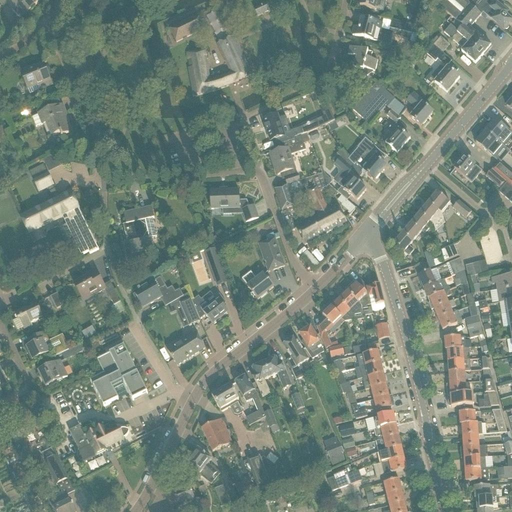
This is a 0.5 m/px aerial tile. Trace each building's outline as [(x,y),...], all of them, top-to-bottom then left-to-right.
[(0,0),(0,3),(3,1),(19,19),(27,12),(27,11),(34,5),(35,6),(36,5),(35,4),(39,1),(37,0),(0,0)] [(113,0),(105,0),(105,1),(111,9),(117,5),(113,0)] [(361,0),(360,7),(369,9),(375,11),(383,13),(386,0),(361,0)] [(463,0),(441,0),(437,5),(456,21),(453,24),(460,30),(458,32),(457,34),(483,56),(491,47),(477,35),(475,37),(468,31),(481,15),(474,9),(463,0)] [(93,2),(89,5),(92,10),(97,7),(93,2)] [(257,17),(269,11),(265,3),(253,9),(257,17)] [(507,13),(500,7),(495,3),(490,9),(496,14),(491,20),(504,31),(511,22),(511,21),(505,16),(507,13)] [(176,43),(204,29),(197,15),(169,28),(176,43)] [(383,25),(371,22),(362,20),(359,29),(354,28),(353,36),(383,43),(385,32),(381,31),(383,25)] [(419,36),(421,28),(392,21),(390,29),(419,36)] [(475,65),(483,56),(457,34),(449,27),(444,33),(451,40),(463,50),(461,52),(475,65)] [(229,85),(253,77),(234,37),(216,45),(230,73),(225,75),(229,85)] [(442,54),(450,46),(440,38),(433,46),(442,54)] [(435,63),(442,54),(433,46),(423,59),(431,66),(435,62),(435,63)] [(359,78),(362,79),(364,78),(366,77),(367,72),(368,73),(369,71),(375,72),(378,61),(371,60),(372,53),(350,48),(348,55),(356,57),(353,69),(357,70),(356,74),(358,76),(359,78)] [(224,74),(209,80),(205,50),(186,53),(190,68),(188,68),(193,96),(218,89),(229,85),(225,75),(224,74)] [(30,95),(52,86),(44,64),(35,67),(36,69),(30,71),(29,69),(21,72),(30,95)] [(460,79),(446,67),(445,66),(443,69),(439,66),(433,75),(427,82),(427,81),(424,84),(428,88),(432,83),(435,83),(447,94),(447,93),(446,92),(450,87),(453,82),(455,84),(460,79)] [(393,101),(394,100),(376,84),(352,111),(369,126),(386,106),(387,108),(393,101)] [(54,88),(43,92),(47,101),(57,97),(54,88)] [(421,127),(433,114),(428,109),(429,108),(413,94),(407,102),(417,110),(410,118),(421,127)] [(394,100),(393,101),(387,108),(391,111),(399,118),(400,118),(406,110),(395,101),(395,100),(394,100)] [(297,108),(299,107),(298,103),(295,104),(295,103),(281,107),(282,112),(285,111),(286,116),(298,112),(297,109),(298,109),(297,108)] [(63,117),(66,116),(62,106),(37,115),(38,116),(32,118),(36,128),(41,125),(42,127),(46,125),(50,136),(47,138),(47,139),(60,134),(61,136),(63,136),(63,135),(71,132),(67,122),(65,122),(63,117)] [(324,118),(317,121),(320,129),(327,126),(335,122),(330,111),(323,114),(324,118)] [(400,118),(399,118),(391,111),(386,117),(395,125),(400,119),(400,118)] [(277,115),(263,120),(270,141),(274,140),(276,147),(295,140),(294,139),(301,137),(303,136),(300,129),(291,132),(286,117),(279,119),(277,115)] [(484,131),(502,147),(511,135),(511,134),(507,131),(507,130),(495,120),(490,126),(489,125),(487,125),(485,128),(485,130),(486,131),(485,132),(484,131)] [(410,140),(403,133),(393,125),(387,131),(393,136),(386,145),(397,155),(398,154),(397,154),(401,150),(402,150),(401,149),(409,140),(410,140)] [(493,157),(502,147),(484,131),(482,131),(480,134),(480,136),(481,137),(476,143),(488,153),(493,157)] [(278,153),(270,155),(277,176),(280,175),(294,170),(296,170),(291,156),(306,151),(304,144),(309,143),(306,135),(305,135),(301,137),(294,139),(295,140),(276,147),(278,153)] [(357,148),(358,149),(364,154),(354,164),(349,159),(344,164),(351,170),(360,178),(364,173),(374,182),(386,168),(371,155),(376,149),(365,139),(357,148)] [(343,150),(337,154),(338,155),(341,157),(339,160),(344,164),(349,159),(343,150)] [(471,183),(481,171),(464,157),(459,164),(458,163),(456,163),(454,165),(454,167),(455,168),(454,169),(471,183)] [(346,175),(351,170),(344,164),(339,160),(334,165),(346,175)] [(500,163),(493,171),(507,183),(511,188),(511,187),(511,173),(501,164),(500,163)] [(54,201),(21,217),(29,233),(74,211),(78,220),(67,225),(66,226),(81,256),(88,253),(89,255),(98,250),(83,218),(78,208),(70,193),(59,198),(55,190),(53,186),(54,186),(48,172),(44,166),(30,173),(39,193),(48,188),(54,200),(54,201)] [(322,167),(320,168),(322,174),(325,182),(329,186),(333,182),(326,176),(322,167)] [(502,189),(507,183),(491,170),(486,177),(502,189)] [(300,181),(287,186),(277,189),(279,196),(277,196),(282,211),(293,207),(289,195),(303,191),(302,187),(307,185),(307,183),(312,180),(315,188),(307,192),(308,193),(307,194),(308,196),(307,196),(309,196),(319,216),(296,229),(305,245),(347,223),(338,206),(328,210),(318,191),(320,191),(320,190),(329,186),(325,182),(322,174),(300,181)] [(287,186),(300,181),(298,176),(285,180),(287,186)] [(338,185),(351,197),(357,202),(366,191),(349,176),(345,180),(343,179),(338,185)] [(504,197),(511,188),(507,183),(502,189),(499,192),(504,197)] [(247,201),(239,201),(239,191),(211,191),(211,210),(223,210),(223,215),(232,215),(232,209),(240,209),(242,209),(243,210),(242,211),(246,223),(258,219),(254,206),(249,208),(247,201)] [(441,215),(450,204),(437,193),(428,204),(441,215)] [(337,201),(342,205),(341,206),(348,212),(347,213),(350,216),(356,209),(347,202),(341,197),(337,201)] [(465,220),(472,213),(459,202),(452,210),(465,220)] [(433,225),(441,215),(428,204),(420,214),(433,225)] [(151,220),(154,219),(152,207),(124,214),(126,225),(128,225),(129,230),(124,231),(127,244),(130,244),(132,255),(154,250),(152,238),(156,237),(153,223),(152,223),(151,220)] [(424,235),(433,225),(420,214),(411,224),(422,233),(424,235)] [(413,243),(422,233),(411,224),(403,234),(413,243)] [(409,247),(413,243),(403,234),(394,245),(409,257),(414,251),(409,247)] [(239,246),(245,244),(240,235),(235,237),(239,246)] [(268,273),(284,267),(275,239),(259,245),(268,273)] [(219,256),(232,250),(227,241),(215,247),(219,256)] [(444,263),(459,256),(454,246),(441,251),(443,259),(442,259),(444,263)] [(227,283),(216,250),(206,254),(217,287),(227,283)] [(464,273),(462,267),(460,259),(449,264),(454,277),(464,273)] [(488,273),(487,269),(485,262),(478,263),(481,275),(488,273)] [(476,276),(481,275),(478,263),(471,265),(474,277),(476,276)] [(423,264),(413,269),(416,275),(426,270),(423,264)] [(469,278),(474,277),(471,265),(465,267),(468,278),(469,278)] [(105,289),(104,286),(95,270),(87,275),(88,277),(75,285),(84,301),(105,289)] [(427,273),(418,277),(423,289),(438,283),(441,282),(436,270),(430,272),(430,271),(427,273)] [(263,275),(257,280),(251,273),(242,279),(248,287),(248,288),(258,301),(274,288),(263,275)] [(464,273),(455,276),(456,281),(459,280),(461,287),(467,285),(467,284),(464,273)] [(511,275),(491,279),(492,285),(495,285),(496,291),(511,288),(511,275)] [(360,281),(356,285),(369,298),(371,307),(372,311),(374,312),(378,312),(383,310),(385,308),(380,286),(367,289),(360,281)] [(438,283),(423,289),(428,300),(449,291),(444,281),(441,282),(438,283)] [(166,307),(183,297),(179,290),(175,293),(172,287),(167,290),(165,286),(158,291),(153,282),(140,290),(140,289),(138,290),(138,291),(134,293),(135,295),(133,295),(137,302),(139,301),(143,309),(161,298),(162,300),(162,301),(166,307)] [(371,307),(369,298),(355,283),(352,286),(350,286),(345,290),(361,307),(361,311),(362,311),(371,307)] [(467,285),(461,287),(464,298),(466,297),(470,295),(467,285)] [(511,288),(496,291),(498,303),(511,301),(511,288)] [(361,311),(361,307),(345,290),(347,292),(339,300),(353,315),(361,311)] [(114,306),(121,302),(115,291),(108,295),(114,306)] [(446,298),(451,296),(449,291),(428,300),(429,300),(431,303),(429,304),(429,306),(431,311),(434,310),(454,302),(448,304),(446,298)] [(63,306),(62,303),(57,294),(51,297),(57,309),(63,306)] [(196,310),(196,311),(200,321),(206,316),(213,326),(228,314),(222,306),(226,304),(219,295),(201,309),(200,308),(197,310),(196,310)] [(469,308),(462,309),(463,311),(469,308),(475,306),(473,296),(472,296),(472,295),(471,295),(470,295),(466,297),(469,308)] [(200,322),(200,321),(196,311),(190,299),(179,303),(189,327),(200,322)] [(354,321),(353,315),(339,300),(331,308),(344,323),(354,321)] [(511,313),(511,301),(498,303),(506,302),(507,315),(511,313)] [(451,310),(456,307),(454,302),(434,310),(438,321),(453,315),(451,310)] [(44,320),(42,316),(37,306),(27,312),(26,310),(15,315),(18,321),(20,320),(24,329),(32,326),(32,325),(38,321),(39,322),(44,320)] [(469,308),(463,311),(465,315),(466,320),(465,320),(465,321),(478,316),(476,308),(475,306),(469,308)] [(341,326),(344,323),(331,308),(328,311),(325,311),(322,313),(323,316),(322,316),(325,319),(321,323),(322,325),(318,329),(317,329),(317,328),(316,328),(317,328),(317,329),(317,330),(319,334),(319,335),(320,335),(321,339),(322,339),(326,350),(332,347),(328,337),(332,334),(329,331),(338,323),(341,326)] [(453,315),(438,321),(443,331),(452,327),(457,325),(462,322),(458,313),(453,315)] [(467,327),(480,323),(478,316),(465,321),(467,327)] [(468,333),(481,330),(480,323),(467,327),(468,333)] [(377,335),(388,332),(386,325),(376,327),(377,335)] [(93,327),(83,332),(86,338),(96,333),(93,327)] [(310,328),(300,335),(305,343),(302,344),(308,353),(313,360),(318,357),(323,354),(320,349),(322,348),(319,344),(320,343),(316,337),(310,328)] [(483,336),(481,330),(468,333),(470,340),(477,338),(483,336)] [(379,340),(390,338),(388,332),(377,335),(379,340)] [(63,335),(48,342),(45,333),(27,341),(28,342),(30,341),(32,346),(27,348),(33,361),(49,353),(49,352),(53,351),(56,357),(61,355),(80,346),(69,350),(63,335)] [(177,367),(205,349),(195,334),(168,351),(177,367)] [(486,347),(485,341),(483,336),(477,338),(480,349),(486,347)] [(301,365),(309,360),(295,338),(283,346),(291,359),(287,361),(296,381),(306,376),(301,365)] [(465,339),(461,339),(461,338),(445,339),(446,351),(463,349),(465,349),(465,339)] [(64,361),(83,353),(80,346),(61,355),(64,361)] [(124,347),(110,354),(97,360),(104,373),(90,380),(104,407),(118,400),(112,387),(123,381),(133,401),(147,394),(124,347)] [(331,358),(344,355),(342,347),(329,350),(331,358)] [(463,349),(446,351),(447,351),(448,362),(464,361),(470,361),(469,349),(465,349),(463,349)] [(382,356),(381,353),(380,352),(378,352),(357,357),(360,368),(381,363),(380,359),(382,358),(382,356)] [(282,364),(279,365),(276,358),(264,364),(271,378),(277,376),(283,390),(292,386),(282,364)] [(314,371),(319,369),(316,361),(310,363),(314,371)] [(343,365),(341,365),(340,361),(330,364),(335,376),(342,373),(345,372),(343,365)] [(464,372),(470,372),(470,361),(464,361),(448,362),(449,373),(464,372)] [(46,388),(68,378),(60,362),(38,372),(46,388)] [(363,380),(383,375),(381,363),(360,368),(355,370),(358,381),(363,380)] [(265,381),(271,378),(264,364),(252,369),(255,376),(252,377),(262,400),(271,396),(265,381)] [(485,383),(492,382),(488,370),(483,371),(483,382),(485,381),(485,383)] [(465,373),(470,372),(464,372),(449,373),(450,385),(465,384),(466,384),(465,373)] [(340,385),(346,384),(342,373),(335,376),(337,376),(340,385)] [(365,391),(386,386),(383,375),(363,380),(365,391)] [(240,380),(235,383),(240,392),(243,398),(246,403),(253,400),(258,413),(245,420),(248,427),(265,418),(266,418),(264,414),(254,392),(255,391),(251,385),(246,376),(245,377),(244,376),(239,378),(240,380)] [(489,394),(495,393),(492,382),(485,383),(486,394),(487,394),(487,395),(489,394)] [(347,396),(352,394),(349,383),(346,384),(340,385),(344,395),(346,394),(347,396)] [(466,390),(470,390),(469,384),(466,384),(465,384),(450,385),(450,389),(448,389),(447,391),(447,397),(450,397),(450,396),(466,395),(466,390)] [(239,401),(236,394),(231,386),(229,387),(228,386),(225,387),(222,388),(220,390),(217,392),(217,393),(212,397),(221,413),(230,408),(234,415),(238,416),(242,414),(244,413),(241,408),(240,409),(236,403),(239,401)] [(373,401),(389,397),(386,386),(365,391),(371,390),(373,401)] [(490,407),(499,407),(495,393),(489,394),(487,395),(490,407)] [(297,412),(305,409),(299,394),(291,398),(297,412)] [(351,407),(357,405),(352,394),(347,396),(351,407)] [(449,401),(448,402),(448,406),(449,407),(451,407),(451,408),(461,407),(473,407),(472,395),(466,395),(450,396),(450,397),(451,401),(449,401)] [(16,401),(14,402),(11,397),(0,401),(0,416),(1,418),(20,409),(16,401)] [(389,397),(373,401),(376,412),(392,408),(391,404),(393,403),(392,398),(389,398),(389,397)] [(365,411),(359,412),(357,405),(351,407),(355,420),(367,417),(365,411)] [(273,435),(279,432),(271,411),(264,414),(266,418),(265,418),(269,429),(270,429),(273,435)] [(497,423),(503,421),(500,411),(492,412),(495,423),(497,423)] [(460,425),(476,424),(475,412),(459,413),(460,425)] [(377,418),(373,419),(374,425),(376,430),(396,425),(393,414),(383,416),(377,418)] [(202,429),(213,453),(222,448),(231,444),(229,438),(230,438),(227,432),(225,429),(221,420),(202,429)] [(504,434),(507,434),(503,421),(497,423),(495,423),(499,435),(504,434)] [(478,435),(482,435),(482,424),(476,424),(460,425),(460,426),(462,425),(463,436),(478,435)] [(342,438),(351,436),(349,425),(339,427),(342,438)] [(376,430),(374,431),(376,437),(377,437),(378,442),(399,437),(396,425),(376,430)] [(119,430),(118,431),(116,426),(109,428),(99,433),(96,427),(85,433),(82,427),(80,428),(79,427),(69,432),(79,451),(78,455),(81,461),(84,462),(106,452),(104,449),(124,439),(124,438),(126,438),(127,437),(128,435),(128,434),(129,432),(129,431),(128,431),(127,430),(125,430),(123,429),(122,430),(120,430),(119,430)] [(504,445),(511,443),(511,439),(510,433),(507,434),(508,438),(501,440),(503,445),(504,445)] [(463,448),(479,447),(478,435),(463,436),(463,448)] [(378,454),(401,448),(399,437),(378,442),(376,443),(378,454)] [(340,444),(338,445),(336,438),(324,443),(327,449),(326,449),(333,466),(345,461),(342,454),(344,454),(340,444)] [(344,450),(355,447),(353,439),(342,442),(344,450)] [(511,443),(504,445),(503,445),(507,457),(511,455),(511,443)] [(2,452),(8,465),(19,459),(13,446),(2,452)] [(464,452),(461,452),(461,460),(464,459),(480,458),(488,457),(487,446),(479,447),(463,448),(464,452)] [(381,464),(404,459),(401,448),(378,454),(381,464)] [(212,460),(206,456),(198,449),(192,457),(205,468),(214,476),(216,479),(220,474),(211,465),(210,466),(209,465),(212,460)] [(259,456),(247,460),(257,487),(253,489),(256,496),(272,492),(269,485),(279,481),(275,472),(277,468),(274,466),(266,461),(263,459),(260,460),(259,456)] [(57,487),(68,481),(56,457),(45,463),(57,487)] [(214,476),(205,468),(192,457),(186,465),(211,485),(216,479),(214,476)] [(480,458),(464,459),(465,471),(480,470),(481,470),(486,470),(485,458),(480,458)] [(381,464),(373,466),(376,478),(384,476),(397,473),(407,470),(404,459),(381,464)] [(346,476),(352,474),(350,467),(332,473),(339,490),(348,486),(345,477),(346,477),(346,476)] [(511,468),(506,469),(503,469),(504,477),(507,480),(511,479),(511,468)] [(480,470),(465,471),(466,483),(476,482),(481,482),(489,481),(489,469),(486,470),(481,470),(480,470)] [(350,486),(362,481),(359,472),(353,474),(352,474),(346,476),(346,477),(347,476),(350,486)] [(332,493),(339,490),(332,473),(332,474),(334,478),(327,481),(332,493)] [(248,477),(242,479),(244,483),(249,496),(249,497),(256,496),(253,489),(248,477)] [(387,495),(402,492),(399,480),(384,484),(387,495)] [(200,499),(195,501),(189,486),(173,493),(179,508),(191,503),(194,511),(205,511),(204,508),(200,499)] [(201,496),(208,494),(205,486),(198,489),(201,496)] [(222,507),(230,504),(223,486),(215,490),(222,507)] [(496,492),(498,492),(498,486),(474,488),(475,500),(496,498),(496,492)] [(389,507),(404,503),(402,492),(387,495),(389,507)] [(53,493),(40,499),(45,510),(46,511),(74,511),(71,506),(70,504),(67,497),(65,494),(62,496),(56,499),(53,493)] [(499,498),(496,498),(475,500),(477,500),(477,511),(493,510),(493,505),(499,504),(499,498)] [(406,511),(404,503),(389,507),(390,511),(406,511)]
